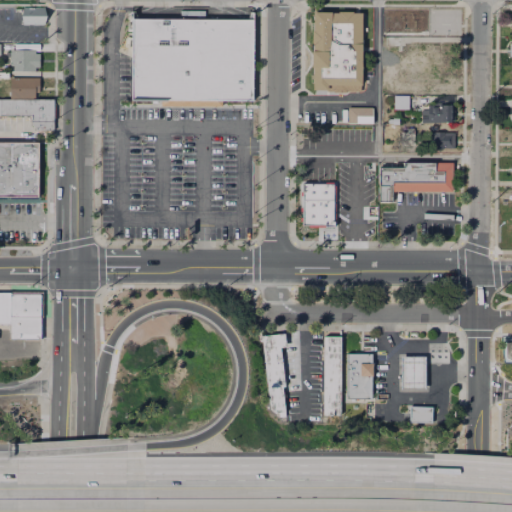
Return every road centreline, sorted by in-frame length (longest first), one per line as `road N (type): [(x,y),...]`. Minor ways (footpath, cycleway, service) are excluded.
road 1 (motorway): [(82,435),(120,330),(155,306),(192,306),(234,341),(240,394),(206,436),(146,446)]
road 2 (residential): [(274,312),(276,0)]
road 3 (motorway): [(430,475),(143,473)]
road 4 (residential): [(478,269),(479,0)]
road 5 (residential): [(274,312),(511,316)]
road 6 (secondary): [(275,266),(478,269)]
road 7 (motorway): [(146,446),(0,457)]
road 8 (motorway): [(143,473),(0,473)]
road 9 (secondary): [(79,511),(83,373)]
road 10 (secondary): [(60,382),(59,511)]
